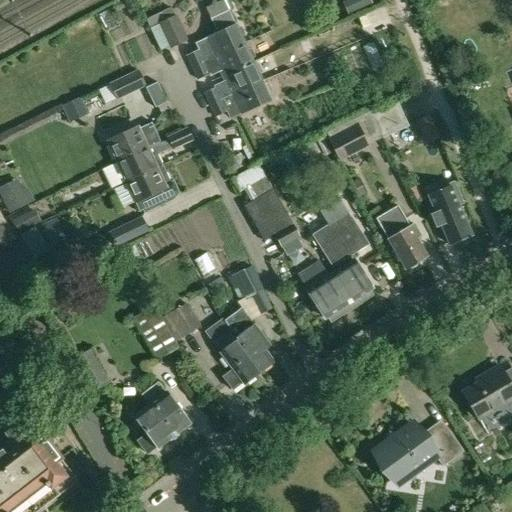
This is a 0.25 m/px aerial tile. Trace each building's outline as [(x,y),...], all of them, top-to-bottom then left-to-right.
[(370,0),(346,0),(342,2),(347,14),(372,3),(370,0)] [(171,9),(146,21),(150,29),(158,46),(167,42),(170,50),(188,41),(176,16),(174,16),(171,9)] [(229,11),(211,19),(217,34),(195,44),(198,51),(186,57),(192,69),(244,44),(241,37),(244,34),(241,28),(237,28),(236,25),(229,11)] [(308,39),(300,43),(304,53),(312,50),(308,39)] [(244,44),(192,69),(197,80),(209,74),(210,77),(219,72),(222,78),(253,63),(252,60),(255,56),(251,49),(247,50),(244,44)] [(215,89),(203,95),(209,106),(262,82),(259,75),(261,72),(258,65),(254,65),(253,63),(222,78),(224,82),(214,87),(215,89)] [(108,85),(109,85),(115,99),(116,101),(146,87),(138,70),(108,85)] [(262,82),(209,106),(214,118),(226,112),(230,119),(271,100),(269,98),(272,94),(268,88),(265,88),(262,82)] [(157,83),(146,89),(155,108),(167,103),(157,83)] [(80,97),(60,107),(67,122),(87,112),(80,97)] [(396,103),(372,114),(384,138),(407,127),(396,103)] [(351,125),(333,133),(344,158),(356,152),(383,138),(384,138),(372,114),(370,115),(369,114),(350,122),(351,125)] [(431,123),(428,116),(417,121),(420,128),(431,123)] [(80,124),(82,137),(99,133),(97,121),(80,124)] [(106,142),(117,164),(160,143),(151,123),(138,129),(138,127),(106,142)] [(160,143),(117,164),(126,183),(163,167),(158,155),(172,148),(172,150),(193,140),(187,129),(167,138),(168,140),(161,143),(160,143)] [(316,139),(296,148),(303,163),(323,155),(316,139)] [(231,181),(237,192),(265,178),(259,166),(231,181)] [(163,167),(126,183),(139,212),(143,210),(144,214),(173,200),(171,197),(179,193),(173,182),(171,183),(163,167)] [(357,177),(351,181),(360,196),(366,193),(357,177)] [(17,179),(0,187),(0,194),(9,214),(35,201),(28,188),(23,191),(17,179)] [(417,201),(423,198),(417,187),(411,191),(417,201)] [(273,191),(245,206),(264,241),(274,235),(292,225),(273,191)] [(440,192),(429,197),(436,214),(431,216),(436,228),(441,226),(449,245),(471,236),(458,205),(447,209),(440,192)] [(398,207),(376,220),(404,269),(426,257),(416,239),(421,237),(414,224),(409,227),(398,207)] [(33,209),(13,220),(19,233),(40,222),(33,209)] [(311,235),(335,272),(354,302),(372,290),(351,257),(369,245),(348,212),(311,235)] [(108,233),(115,248),(149,232),(142,217),(108,233)] [(41,225),(50,245),(66,237),(57,218),(41,225)] [(292,225),(274,235),(280,247),(281,246),(287,256),(301,248),(297,239),(299,238),(292,225)] [(0,227),(0,249),(11,243),(2,226),(0,227)] [(134,245),(127,249),(133,261),(141,257),(134,245)] [(73,271),(64,249),(51,255),(61,276),(73,271)] [(354,302),(335,272),(328,276),(319,262),(306,271),(308,274),(301,279),(307,289),(306,290),(325,320),(354,302)] [(250,296),(260,316),(271,308),(252,267),(228,278),(240,301),(250,296)] [(210,288),(208,289),(212,296),(225,289),(220,279),(209,285),(210,288)] [(160,304),(165,314),(174,309),(169,299),(160,304)] [(166,316),(180,340),(201,327),(187,304),(166,316)] [(132,319),(157,360),(178,348),(153,306),(132,319)] [(241,308),(224,321),(230,330),(260,372),(273,362),(264,349),(269,346),(241,308)] [(224,321),(206,331),(212,342),(220,353),(232,369),(222,377),(233,392),(260,372),(230,330),(224,321)] [(109,382),(92,349),(71,361),(88,393),(109,382)] [(511,387),(500,367),(487,375),(489,378),(464,393),(480,421),(511,401),(511,387)] [(149,405),(134,417),(147,434),(137,441),(148,456),(190,425),(165,392),(164,392),(158,383),(142,395),(149,405)] [(0,511),(32,511),(41,505),(43,508),(59,495),(53,487),(70,473),(29,419),(11,433),(10,432),(0,439),(0,511)] [(414,425),(376,453),(383,463),(381,472),(412,477),(414,466),(421,461),(427,463),(435,456),(443,467),(463,452),(441,422),(422,436),(414,425)]
